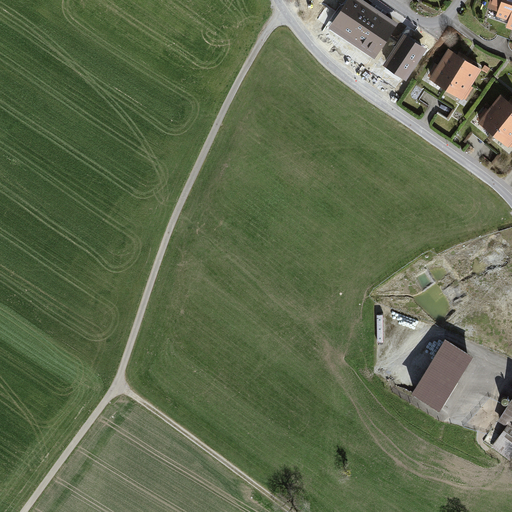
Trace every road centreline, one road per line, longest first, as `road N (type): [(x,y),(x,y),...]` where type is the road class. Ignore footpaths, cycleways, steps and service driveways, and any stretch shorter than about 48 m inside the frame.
road 1 (track): [(24,511),(117,387),(181,196),(242,66),(283,10)]
road 2 (residential): [(511,201),(319,54),(278,0)]
road 3 (track): [(117,387),(289,511)]
